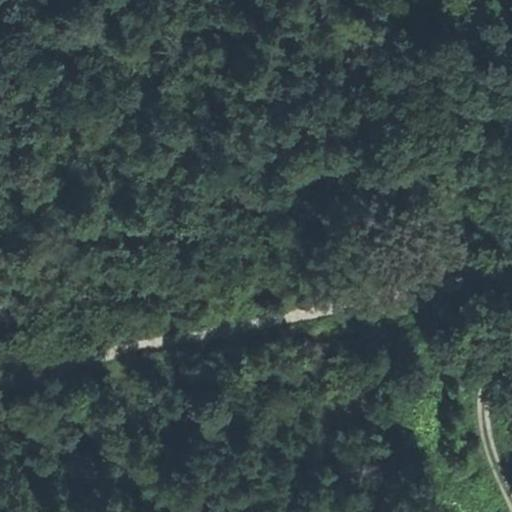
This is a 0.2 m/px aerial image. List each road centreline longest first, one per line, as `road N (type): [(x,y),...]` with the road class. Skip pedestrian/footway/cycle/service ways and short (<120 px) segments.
road 1 (track): [(0,378),(54,360),(511,269)]
road 2 (track): [(511,493),(484,424),(489,376),(511,335)]
